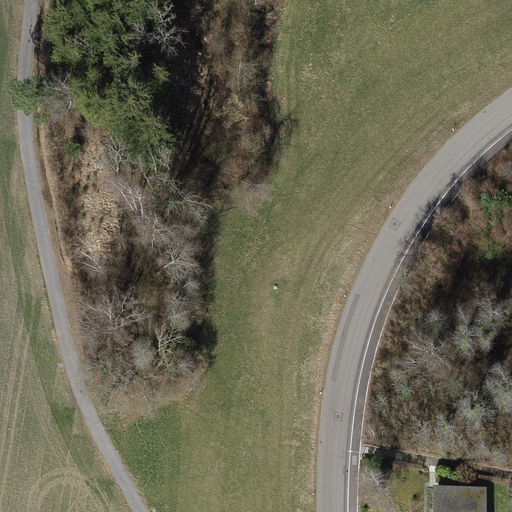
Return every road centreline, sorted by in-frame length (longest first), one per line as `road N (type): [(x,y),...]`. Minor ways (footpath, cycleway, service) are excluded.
road 1 (track): [(29,0),(25,122),(46,272),(93,431),(138,511)]
road 2 (tertiary): [(337,511),(347,369),(373,284),(418,207),(511,114)]
